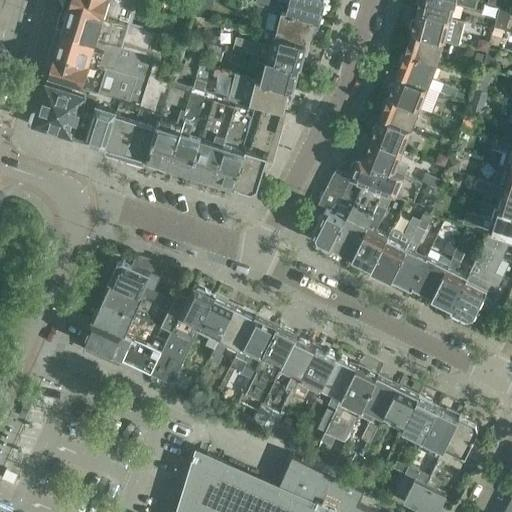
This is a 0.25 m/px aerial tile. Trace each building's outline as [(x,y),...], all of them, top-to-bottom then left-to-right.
[(65,16),(62,27),(62,28),(63,28),(97,38),(107,41),(122,45),(155,55),(149,74),(148,79),(140,103),(162,110),(171,81),(174,79),(175,78),(176,78),(186,44),(181,34),(166,30),(159,32),(129,23),(130,19),(135,0),(108,0),(105,12),(72,2),(72,4),(71,3),(69,3),(67,8),(65,16)] [(69,0),(69,1),(71,2),(72,2),(105,12),(108,0),(69,0)] [(197,0),(195,13),(207,16),(210,0),(197,0)] [(255,0),(255,3),(258,4),(264,6),(282,10),(281,10),(283,11),(314,19),(319,20),(321,11),(324,9),(326,3),(324,0),(255,0)] [(418,5),(418,8),(452,17),(455,3),(475,8),(476,0),(416,0),(416,2),(418,5)] [(511,0),(500,0),(499,6),(511,9),(511,4),(511,0)] [(242,4),(230,2),(230,8),(241,10),(242,4)] [(264,6),(258,28),(274,32),(274,33),(275,34),(307,42),(308,42),(314,19),(283,11),(281,10),(282,10),(264,6)] [(499,6),(493,26),(505,30),(511,9),(499,6)] [(412,28),(412,31),(444,39),(446,39),(452,17),(418,8),(415,18),(411,20),(410,25),(412,28)] [(507,31),(493,26),(487,45),(497,48),(501,50),(507,31)] [(55,50),(55,51),(90,62),(100,65),(105,66),(148,79),(149,74),(155,55),(122,45),(107,41),(97,38),(63,28),(62,28),(62,29),(66,30),(65,34),(61,32),(55,50)] [(412,31),(405,53),(437,63),(444,39),(412,31)] [(236,35),(233,47),(268,56),(267,56),(299,65),(300,65),(307,42),(275,34),(274,33),(271,44),(236,35)] [(473,46),(485,50),(488,38),(477,35),(473,46)] [(224,46),(207,41),(204,55),(220,59),(224,46)] [(497,48),(487,45),(481,64),(491,68),(497,48)] [(476,69),(482,53),(474,50),(468,66),(476,69)] [(48,74),(73,82),(98,90),(119,97),(140,103),(148,79),(105,66),(100,65),(90,62),(55,51),(52,61),(48,73),(48,74)] [(437,63),(405,53),(405,54),(401,56),(399,61),(401,65),(397,74),(447,94),(454,97),(457,89),(431,79),(437,63)] [(267,56),(261,78),(289,87),(293,88),(299,65),(267,56)] [(220,73),(227,75),(228,70),(215,67),(213,75),(220,76),(220,73)] [(483,67),(476,87),(486,90),(492,70),(483,67)] [(234,72),(228,96),(237,98),(260,104),(282,110),(289,87),(261,78),(234,72)] [(34,107),(31,115),(32,116),(34,118),(33,121),(74,134),(105,143),(112,120),(119,97),(98,90),(73,82),(48,74),(46,80),(38,105),(38,106),(35,107),(34,107)] [(447,94),(397,74),(393,83),(390,84),(388,90),(390,93),(389,94),(420,107),(431,111),(436,97),(446,97),(447,94)] [(196,77),(194,86),(206,89),(208,80),(196,77)] [(157,124),(147,157),(149,157),(150,154),(152,158),(160,161),(164,159),(168,160),(167,163),(169,164),(181,127),(194,86),(174,79),(171,81),(162,110),(160,114),(159,120),(157,124)] [(191,170),(191,169),(215,93),(194,86),(181,127),(169,164),(170,164),(171,161),(175,162),(178,166),(186,169),(189,167),(190,167),(189,170),(191,170)] [(228,96),(215,93),(191,169),(212,175),(224,141),(237,98),(228,96)] [(389,94),(381,116),(411,129),(420,107),(389,94)] [(119,97),(112,120),(105,143),(105,144),(107,145),(108,142),(110,146),(119,148),(127,143),(136,117),(140,103),(119,97)] [(237,98),(224,141),(212,175),(212,177),(213,177),(213,176),(214,176),(214,175),(217,176),(222,172),(225,175),(222,177),(225,180),(227,179),(229,182),(231,180),(234,183),(235,184),(246,148),(260,104),(237,98)] [(136,117),(127,143),(128,143),(132,153),(141,155),(142,152),(146,153),(145,156),(147,157),(157,124),(159,120),(160,114),(162,110),(140,103),(136,117)] [(246,148),(235,184),(239,185),(239,186),(251,189),(258,186),(266,159),(267,159),(274,160),(287,112),(282,110),(260,104),(246,148)] [(468,113),(463,129),(475,132),(477,124),(475,123),(477,116),(468,113)] [(373,136),(373,137),(403,149),(411,129),(381,116),(377,125),(373,127),(371,132),(373,136)] [(445,142),(452,145),(456,136),(449,133),(445,142)] [(373,137),(364,158),(395,171),(403,149),(373,137)] [(511,144),(510,143),(495,138),(492,147),(502,150),(499,162),(511,166),(511,165),(511,144)] [(436,162),(444,166),(448,157),(439,154),(436,162)] [(358,156),(350,174),(350,175),(364,180),(385,189),(410,199),(418,180),(395,171),(364,158),(358,156)] [(446,166),(456,170),(460,159),(450,156),(446,166)] [(511,165),(511,166),(508,177),(484,169),(481,179),(505,186),(511,187),(511,165)] [(335,170),(328,185),(319,202),(327,206),(313,232),(316,238),(332,247),(348,216),(346,215),(348,213),(348,214),(364,180),(350,175),(350,174),(338,169),(335,170)] [(426,184),(435,187),(438,180),(422,173),(418,180),(426,184)] [(151,174),(141,200),(150,204),(160,177),(151,174)] [(496,184),(477,179),(474,187),(493,193),(496,184)] [(348,216),(332,247),(344,253),(345,251),(353,255),(368,224),(383,194),(385,189),(364,180),(348,214),(348,213),(346,215),(348,216)] [(419,202),(420,203),(427,206),(435,187),(426,184),(419,202)] [(505,186),(498,207),(511,211),(511,187),(505,186)] [(383,194),(368,224),(353,255),(372,264),(388,234),(376,228),(381,218),(387,204),(386,203),(389,197),(383,194)] [(424,214),(427,206),(420,203),(409,224),(417,227),(424,214)] [(477,224),(488,227),(511,234),(511,211),(498,207),(494,219),(491,218),(466,210),(463,222),(477,226),(477,224)] [(413,236),(392,276),(412,287),(429,254),(427,253),(426,255),(415,250),(431,216),(424,214),(417,227),(413,236)] [(372,264),(371,266),(392,276),(413,236),(392,226),(388,234),(372,264)] [(467,275),(451,306),(468,314),(475,312),(480,300),(488,304),(501,278),(493,274),(503,254),(510,239),(488,233),(483,243),(470,270),(468,274),(467,275)] [(451,258),(433,294),(440,298),(439,300),(451,306),(467,275),(468,274),(456,268),(468,243),(461,239),(457,246),(451,258)] [(448,241),(442,254),(451,258),(457,246),(448,241)] [(117,262),(110,278),(111,279),(140,291),(143,293),(171,305),(173,299),(154,290),(161,275),(151,270),(156,260),(141,255),(138,254),(136,255),(135,258),(133,263),(124,259),(117,262)] [(429,254),(412,287),(425,293),(426,291),(433,294),(451,258),(442,254),(439,259),(429,254)] [(143,293),(140,291),(111,279),(111,280),(108,282),(106,286),(107,289),(103,298),(135,312),(143,293)] [(171,330),(167,337),(162,349),(151,371),(171,381),(177,369),(198,327),(216,292),(195,282),(189,295),(179,313),(171,330)] [(189,295),(178,289),(173,299),(171,305),(161,324),(161,325),(171,330),(179,313),(189,295)] [(216,292),(198,327),(212,333),(207,343),(214,347),(219,337),(235,304),(228,300),(229,299),(216,292)] [(103,298),(99,308),(95,310),(94,314),(95,317),(94,318),(135,337),(143,317),(134,313),(135,312),(103,298)] [(235,304),(219,337),(214,347),(209,357),(218,361),(228,341),(239,346),(257,312),(244,306),(243,308),(235,304)] [(257,312),(239,346),(229,365),(241,371),(232,390),(240,394),(260,354),(277,322),(257,312)] [(151,371),(162,349),(135,337),(94,318),(94,319),(92,318),(83,339),(86,340),(83,347),(119,363),(122,356),(151,371)] [(277,322),(260,354),(240,394),(232,411),(252,422),(255,416),(281,366),(282,364),(297,333),(277,322)] [(161,325),(161,324),(159,323),(155,332),(167,337),(171,330),(161,325)] [(297,333),(282,364),(281,366),(255,416),(252,422),(273,432),(296,385),(301,376),(317,344),(310,341),(311,339),(297,333)] [(317,344),(301,376),(296,385),(303,388),(307,380),(321,387),(322,386),(337,354),(336,354),(334,351),(330,349),(326,349),(317,344)] [(426,367),(428,349),(404,346),(401,363),(426,367)] [(337,354),(322,386),(332,391),(327,402),(328,402),(316,426),(324,430),(341,395),(357,364),(348,360),(346,357),(342,355),(339,355),(337,354)] [(445,357),(436,377),(494,403),(503,382),(445,357)] [(357,364),(341,395),(362,406),(363,405),(378,373),(366,366),(365,368),(357,364)] [(177,369),(171,381),(191,391),(195,385),(197,379),(177,369)] [(378,373),(363,405),(370,409),(366,417),(370,419),(361,437),(370,441),(379,423),(383,415),(383,414),(399,383),(378,373)] [(383,414),(404,424),(419,393),(399,383),(383,414)] [(432,399),(419,393),(404,424),(402,427),(423,437),(439,405),(431,401),(432,399)] [(439,405),(423,437),(443,447),(445,444),(460,413),(447,407),(446,408),(439,405)] [(460,413),(445,444),(443,447),(430,474),(426,481),(438,487),(442,479),(437,477),(446,459),(458,465),(463,453),(465,454),(479,427),(476,421),(460,413)] [(379,423),(370,441),(378,445),(387,426),(379,423)] [(376,511),(358,501),(364,487),(293,452),(279,484),(278,484),(271,481),(207,453),(199,449),(179,511),(376,511)] [(357,474),(366,478),(375,459),(366,454),(357,474)] [(393,466),(405,472),(409,465),(397,458),(393,466)] [(405,472),(415,477),(415,476),(426,481),(430,474),(409,464),(409,465),(405,472)] [(415,477),(405,498),(434,511),(436,511),(447,492),(438,487),(426,481),(415,476),(415,477)] [(511,511),(511,495),(511,497),(503,511),(511,511)]
